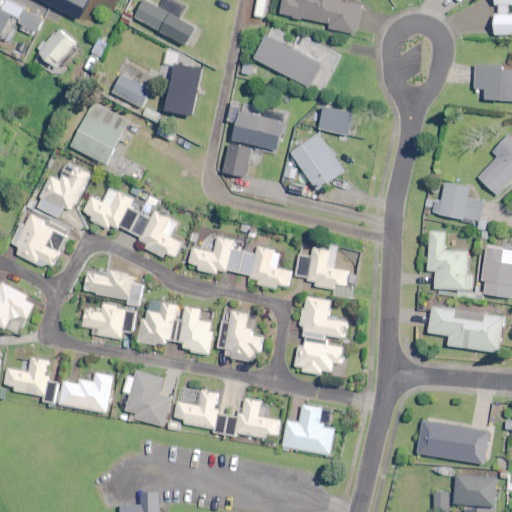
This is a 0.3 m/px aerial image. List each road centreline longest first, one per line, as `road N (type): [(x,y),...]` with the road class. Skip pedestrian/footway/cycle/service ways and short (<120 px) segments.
road 1 (residential): [(60,293),(84,245),(97,243),(173,283),(276,307),(283,319),(271,382)]
road 2 (residential): [(271,382),(51,336),(49,315),(60,293)]
road 3 (residential): [(390,376),(395,206),(412,119)]
road 4 (residential): [(412,119),(393,78),(396,39),(417,25),(438,31),(442,64),(427,98)]
road 5 (residential): [(390,376),(511,380)]
